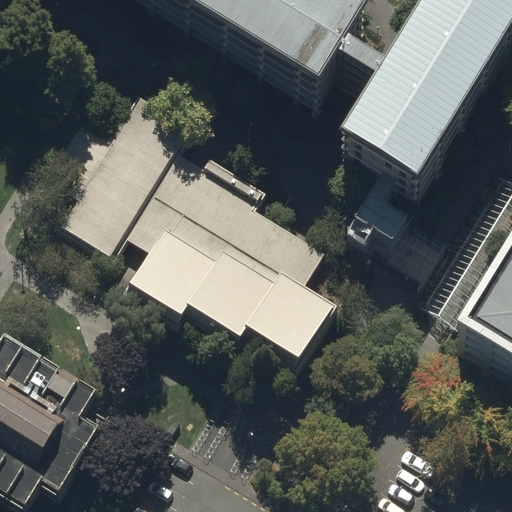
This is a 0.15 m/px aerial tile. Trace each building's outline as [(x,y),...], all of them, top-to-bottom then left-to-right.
[(273,0),(105,0),(314,128),(334,96),(342,82),(360,53),(273,0)] [(511,0),(452,0),(386,109),(378,122),(342,180),(418,226),(465,149),(511,72),(511,0)] [(0,29),(11,12),(0,4),(0,29)] [(106,149),(83,135),(58,176),(81,190),(69,209),(78,215),(61,243),(109,272),(124,248),(138,257),(153,266),(125,312),(180,345),(186,335),(239,368),(245,357),(296,388),(335,325),(300,303),(324,265),(302,252),(297,249),(292,246),(254,223),(265,206),(222,180),(209,172),(202,184),(189,176),(175,167),(189,144),(141,114),(125,140),(115,134),(106,149)] [(511,191),(503,186),(422,316),(438,325),(454,335),(511,241),(511,191)] [(511,270),(454,363),(511,398),(511,270)] [(88,422),(95,410),(77,399),(80,394),(62,383),(59,388),(5,355),(2,360),(0,363),(0,511),(33,511),(39,504),(51,511),(58,511),(96,450),(106,433),(98,428),(88,422)] [(174,439),(181,428),(174,424),(167,435),(174,439)]
